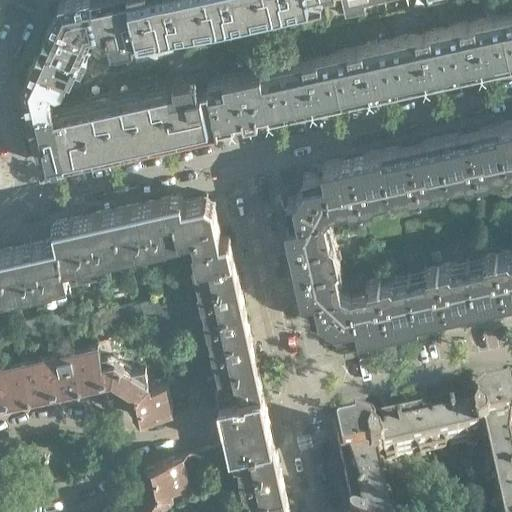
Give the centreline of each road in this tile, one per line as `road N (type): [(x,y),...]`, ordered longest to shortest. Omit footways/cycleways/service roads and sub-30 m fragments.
road 1 (residential): [(239,154),(511,93)]
road 2 (residential): [(295,402),(239,154)]
road 3 (residential): [(511,354),(295,402)]
road 4 (residential): [(35,198),(239,154)]
road 5 (residential): [(295,402),(124,441)]
road 6 (residential): [(124,441),(98,426),(58,419),(0,439)]
road 7 (residential): [(0,494),(72,490),(115,458)]
road 8 (residential): [(35,198),(17,166),(0,84)]
